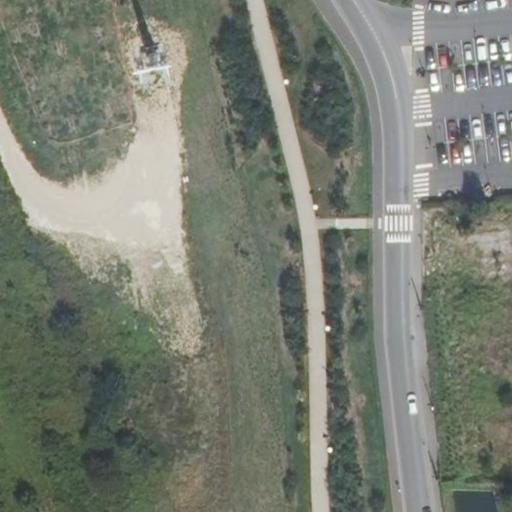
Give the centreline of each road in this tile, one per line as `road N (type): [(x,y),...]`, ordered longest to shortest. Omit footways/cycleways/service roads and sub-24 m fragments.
road 1 (residential): [(419,511),(399,301),(395,110),(373,29)]
road 2 (track): [(0,111),(37,202),(116,209),(147,189),(151,96)]
